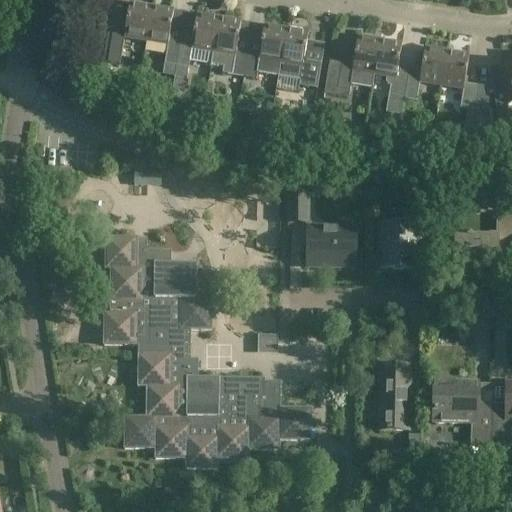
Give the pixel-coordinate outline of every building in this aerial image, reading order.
[(146,44),(152,9),(130,6),(125,34),(113,32),(108,65),(120,67),(124,40),(146,44)] [(152,9),(146,44),(168,47),(164,67),(176,69),(181,43),(169,41),(174,13),(152,9)] [(181,43),(176,69),(188,71),(190,63),(211,66),(219,21),(197,17),(192,45),(181,43)] [(219,21),(211,66),(211,68),(224,70),(224,75),(232,77),(232,78),(244,80),(248,54),(236,52),(241,24),(219,21)] [(260,56),(248,54),(244,80),(256,82),(257,76),(278,80),(279,75),(281,66),(286,32),(264,28),(260,56)] [(279,75),(278,80),(300,83),(299,89),(317,92),(325,47),(307,44),(308,35),(286,32),(281,66),(279,75)] [(374,77),(380,43),(358,39),(354,65),(330,61),(326,86),(338,88),(337,91),(350,93),(350,87),(372,91),(374,77)] [(380,43),(374,77),(392,80),(387,116),(402,118),(403,115),(405,102),(409,77),(397,75),(402,47),(380,43)] [(421,79),(409,77),(405,102),(417,104),(420,85),(441,89),(447,54),(425,51),(421,79)] [(447,54),(441,89),(463,92),(460,111),(472,113),(470,127),(476,127),(477,144),(489,144),(489,131),(489,90),(476,88),(464,86),(469,58),(447,54)] [(511,106),(511,65),(499,68),(504,92),(493,94),(499,123),(510,121),(507,108),(511,106)] [(104,72),(103,80),(118,82),(119,73),(104,72)] [(489,131),(489,144),(507,142),(507,131),(489,131)] [(167,166),(167,203),(220,204),(221,167),(167,166)] [(133,174),(133,175),(133,187),(147,186),(146,174),(133,174)] [(287,192),(286,227),(310,228),(310,192),(307,192),(307,186),(288,186),(287,192)] [(511,198),(511,190),(511,188),(499,188),(499,189),(499,198),(511,198)] [(379,228),(378,271),(415,272),(416,232),(429,233),(429,205),(413,205),(413,229),(379,228)] [(455,240),(455,273),(495,273),(495,254),(511,253),(511,218),(495,218),(495,240),(455,240)] [(306,231),(306,270),(354,271),(355,231),(306,231)] [(130,240),(130,241),(125,241),(125,240),(104,239),(104,272),(110,272),(109,315),(103,315),(103,347),(138,348),(137,387),(146,387),(146,419),(124,418),(124,451),(154,451),(154,460),(185,460),(185,470),(217,470),(217,460),(248,460),(248,450),(279,450),(279,442),(311,443),(311,411),(280,410),(280,384),(264,384),(264,380),(198,379),(199,370),(199,361),(191,361),(192,332),(212,332),(212,273),(197,273),(197,266),(165,266),(165,259),(166,253),(146,252),(146,240),(130,240)] [(258,337),(258,357),(278,357),(278,337),(258,337)] [(381,367),(380,432),(410,432),(411,367),(381,367)] [(491,451),(491,406),(477,406),(477,386),(434,385),(433,425),(471,426),(470,450),(491,451)] [(491,406),(491,451),(511,451),(511,423),(511,422),(511,386),(507,386),(506,406),(491,406)] [(378,424),(378,403),(370,403),(370,424),(378,424)] [(408,446),(408,466),(419,466),(420,446),(408,446)]
